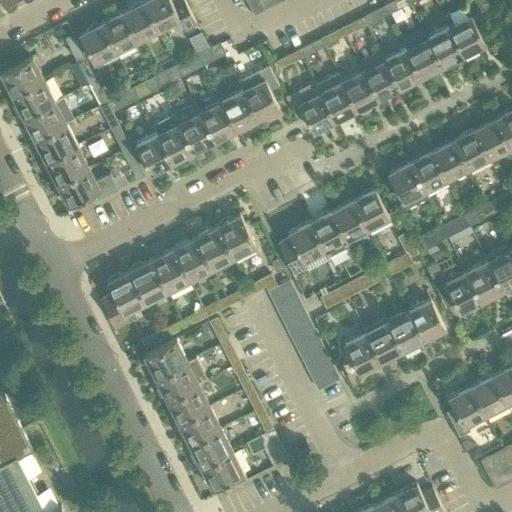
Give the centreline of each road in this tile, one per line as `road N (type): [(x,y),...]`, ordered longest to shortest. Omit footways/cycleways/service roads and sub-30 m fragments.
road 1 (residential): [(53,266),(299,142),(314,170)]
road 2 (residential): [(185,511),(53,266)]
road 3 (residential): [(255,295),(343,475)]
road 4 (residential): [(223,0),(243,38),(324,0)]
